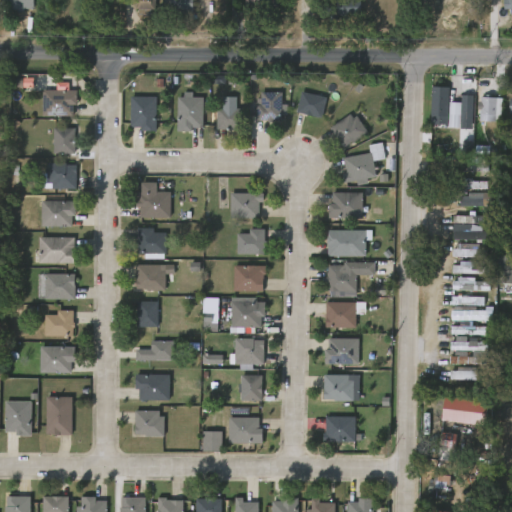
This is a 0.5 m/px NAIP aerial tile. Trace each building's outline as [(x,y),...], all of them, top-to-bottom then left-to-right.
[(36,0),(36,7),(26,7),(26,10),(21,11),(10,11),(10,0),(36,0)] [(155,0),(155,10),(151,10),(151,16),(138,15),(139,9),(136,9),(136,0),(155,0)] [(192,0),(192,13),(181,13),(180,18),(172,18),(172,12),(168,12),(168,4),(164,3),(164,0),(192,0)] [(280,0),(280,8),(247,8),(247,0),(280,0)] [(360,0),(360,16),(337,16),(337,20),(331,20),(331,16),(323,16),(322,0),(360,0)] [(511,0),(499,0),(499,10),(511,9),(511,0)] [(285,16),(305,16),(305,3),(285,4),(285,16)] [(71,82),(71,89),(79,89),(79,104),(75,104),(75,115),(45,115),(45,89),(59,89),(59,82),(71,82)] [(284,120),(270,121),(270,120),(258,120),(258,121),(255,121),(255,115),(258,115),(258,104),(263,104),(263,91),(284,92),(284,120)] [(451,113),(451,124),(433,123),(434,91),(452,92),(451,113)] [(192,92),(192,98),(203,98),(203,128),(192,128),(192,132),(177,132),(177,97),(184,97),(184,92),(192,92)] [(326,98),(322,119),(296,113),(301,92),(326,98)] [(157,97),(156,132),(141,132),(141,128),(130,128),(130,97),(157,97)] [(317,102),(292,97),(287,118),(312,124),(317,102)] [(471,127),(492,127),(493,103),(472,103),(471,127)] [(511,103),(500,103),(500,119),(511,119),(511,103)] [(218,130),(216,130),(217,109),(242,109),(242,130),(218,130)] [(207,114),(207,135),(232,135),(232,114),(207,114)] [(351,114),(354,118),(358,115),(370,131),(354,143),(353,141),(346,147),(332,128),(351,114)] [(68,154),(53,154),(54,128),(75,128),(74,154),(68,154)] [(45,159),(66,159),(66,133),(45,133),(45,159)] [(369,178),(370,183),(360,185),(359,180),(346,183),(344,174),(349,173),(346,157),(374,152),(372,145),(385,142),(388,158),(376,160),(379,176),(369,178)] [(483,157),(483,164),(491,164),(491,171),(462,171),(462,156),(483,157)] [(68,163),(68,165),(79,165),(78,189),(54,189),(54,183),(49,183),(49,163),(68,163)] [(68,170),(40,169),(39,194),(67,194),(68,170)] [(170,192),(170,218),(139,218),(139,208),(136,207),(136,192),(170,192)] [(259,219),(230,219),(230,193),(264,194),(264,203),(259,203),(259,219)] [(363,219),(329,219),(329,204),(333,204),(333,193),(363,193),(363,219)] [(450,211),(481,212),(482,198),(451,197),(450,211)] [(71,227),(41,227),(42,201),(76,202),(76,217),(71,216),(71,227)] [(475,210),(475,215),(491,215),(491,222),(480,222),(480,225),(477,225),(477,223),(453,222),(453,214),(470,214),(470,210),(475,210)] [(156,228),(156,232),(168,233),(168,254),(166,253),(166,259),(147,259),(147,253),(139,253),(140,228),(156,228)] [(265,241),(266,242),(266,247),(264,247),(264,255),(237,255),(237,234),(250,234),(250,230),(265,230),(265,241)] [(443,244),(477,245),(478,231),(444,230),(443,244)] [(366,241),(366,257),(328,257),(327,238),(328,238),(328,231),(372,231),(372,241),(366,241)] [(157,264),(156,238),(145,238),(145,233),(128,233),(128,259),(136,259),(136,264),(157,264)] [(76,237),(76,248),(78,248),(77,263),(41,262),(41,236),(76,237)] [(466,243),(466,248),(488,248),(487,256),(453,256),(453,248),(459,248),(459,243),(466,243)] [(445,262),(468,262),(468,249),(445,249),(445,262)] [(357,275),(357,296),(330,295),(330,290),(328,290),(328,282),(327,282),(328,266),(344,266),(344,262),(374,263),(374,276),(357,275)] [(160,266),(160,270),(165,270),(165,290),(136,289),(136,266),(160,266)] [(264,290),(234,290),(234,267),(266,267),(266,275),(264,275),(264,290)] [(443,279),(470,279),(470,268),(443,267),(443,279)] [(74,298),(37,297),(38,273),(75,273),(74,298)] [(471,278),(471,280),(490,281),(489,289),(478,289),(478,291),(473,291),(473,289),(452,288),(453,280),(460,280),(460,278),(471,278)] [(443,295),(480,296),(480,287),(465,287),(465,284),(443,283),(443,295)] [(157,326),(137,326),(137,300),(157,301),(157,326)] [(261,327),(231,326),(231,301),(266,301),(266,312),(265,316),(261,316),(261,327)] [(358,327),(328,327),(329,302),(368,302),(368,314),(358,314),(358,327)] [(475,310),(475,302),(443,302),(443,310),(475,310)] [(149,332),(149,307),(128,306),(128,332),(149,332)] [(461,307),(461,310),(492,310),(492,319),(451,318),(451,310),(458,310),(458,307),(461,307)] [(347,333),(347,308),(317,308),(316,333),(347,333)] [(73,312),(73,321),(74,321),(74,327),(73,327),(72,335),(44,335),(45,314),(57,314),(57,309),(73,310),(73,312)] [(194,336),(208,336),(208,326),(203,326),(203,315),(195,314),(194,336)] [(443,316),(443,325),(482,324),(482,315),(443,316)] [(467,322),(467,325),(486,325),(486,334),(451,334),(451,325),(464,325),(464,322),(467,322)] [(442,340),(476,339),(476,331),(442,332),(442,340)] [(266,363),(266,364),(241,363),(242,358),(236,358),(237,337),(256,338),(256,340),(266,340),(266,363)] [(361,364),(327,364),(327,349),(331,349),(331,338),(361,339),(361,364)] [(464,338),(464,340),(492,341),(492,350),(451,349),(451,340),(461,340),(461,338),(464,338)] [(173,360),(136,359),(136,349),(151,349),(151,340),(173,341),(173,360)] [(254,370),(255,344),(226,344),(226,369),(254,370)] [(457,347),(457,344),(442,344),(441,356),(472,356),(472,347),(457,347)] [(70,372),(40,371),(40,346),(74,346),(74,360),(70,360),(70,372)] [(213,360),(193,360),(193,369),(213,369),(213,360)] [(463,370),(490,371),(489,380),(450,378),(451,370),(457,370),(458,367),(463,367),(463,370)] [(464,385),(465,374),(441,373),(441,384),(464,385)] [(172,374),(172,400),(141,400),(141,389),(137,389),(138,374),(172,374)] [(262,389),(262,400),(241,400),(241,392),(239,392),(239,383),(241,383),(241,374),(262,374),(262,389)] [(349,374),(349,380),(353,380),(353,400),(323,399),(324,374),(349,374)] [(253,380),(231,380),(230,405),(253,406),(253,380)] [(49,434),(46,434),(46,396),(72,396),(71,434),(49,434)] [(489,401),(486,425),(442,420),(445,396),(489,401)] [(31,400),(31,435),(16,435),(16,431),(5,431),(5,400),(31,400)] [(159,410),(159,416),(164,416),(164,436),(134,434),(135,410),(159,410)] [(259,427),(263,428),(263,442),(229,442),(229,416),(259,417),(259,427)] [(358,417),(358,434),(363,434),(363,440),(358,440),(358,442),(326,441),(326,433),(328,433),(329,416),(358,417)] [(346,447),(346,422),(316,421),(315,447),(346,447)] [(193,456),(213,456),(213,436),(194,436),(193,456)] [(439,482),(420,481),(419,501),(438,502),(439,482)] [(7,511),(7,507),(8,507),(9,496),(33,496),(33,511),(7,511)] [(45,511),(45,496),(71,497),(70,511),(45,511)] [(107,500),(106,511),(76,511),(76,506),(81,506),(81,496),(95,496),(95,500),(107,500)] [(122,511),(122,507),(124,507),(124,497),(148,497),(148,511),(122,511)] [(169,497),(169,500),(186,500),(186,511),(160,511),(161,497),(169,497)] [(243,497),(243,501),(258,502),(258,511),(235,511),(235,497),(243,497)] [(300,511),(274,511),(275,501),(285,501),(285,497),(300,498),(300,511)] [(222,498),(222,511),(196,511),(196,498),(222,498)] [(322,498),(322,502),(337,502),(337,511),(314,511),(314,498),(322,498)] [(376,511),(350,511),(350,502),(361,502),(361,498),(376,498),(376,511)] [(225,511),(249,511),(250,507),(234,507),(234,502),(226,502),(225,511)]
